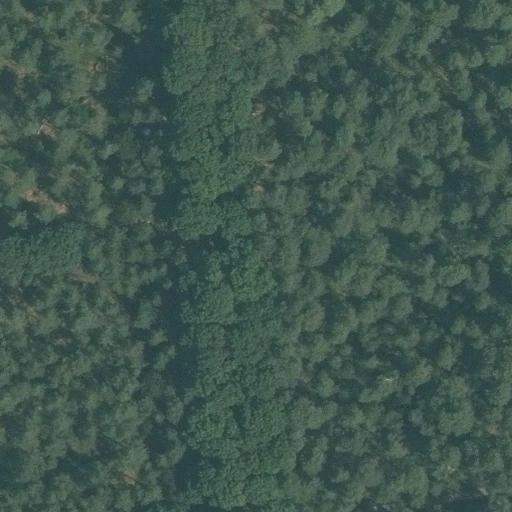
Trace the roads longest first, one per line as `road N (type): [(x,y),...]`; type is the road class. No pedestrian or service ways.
road 1 (track): [(229,232),(254,511)]
road 2 (track): [(229,232),(98,230),(0,273)]
road 3 (track): [(207,0),(229,232)]
